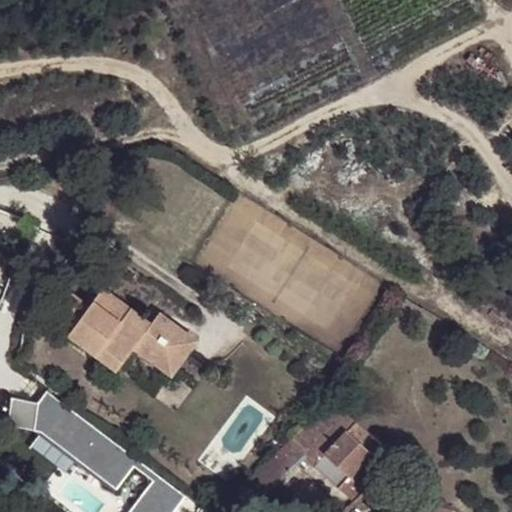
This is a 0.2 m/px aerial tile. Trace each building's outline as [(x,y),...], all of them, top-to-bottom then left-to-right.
[(125,315),(130,309),(102,288),(89,306),(72,293),(45,330),(61,342),(68,333),(117,369),(133,347),(171,375),(186,355),(196,341),(158,313),(150,324),(145,330),(125,315)] [(150,324),(130,309),(125,315),(145,330),(150,324)] [(186,355),(171,375),(192,390),(207,370),(186,355)] [(37,403),(11,399),(7,427),(37,431),(114,492),(138,460),(47,392),(37,403)] [(333,404),(325,397),(288,436),(303,451),(347,494),(381,460),(371,450),(377,444),(350,420),(333,404)] [(350,420),(377,444),(380,442),(354,416),(350,420)] [(303,451),(288,436),(249,475),(265,490),(303,451)] [(172,511),(183,498),(157,477),(130,511),(172,511)] [(419,511),(405,490),(378,508),(380,511),(419,511)]
